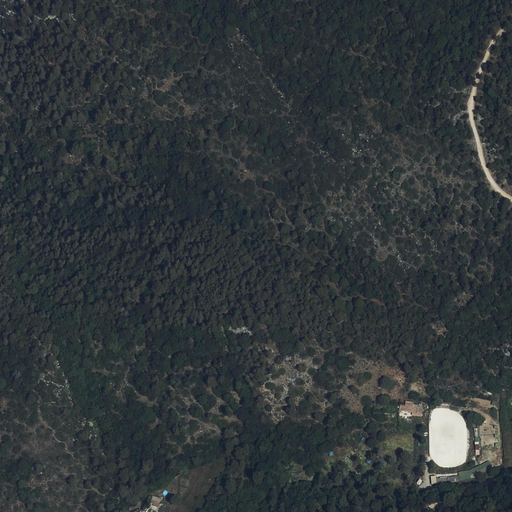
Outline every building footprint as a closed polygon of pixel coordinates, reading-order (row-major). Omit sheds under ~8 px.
[(474,401),(493,405),(495,400),(494,400),(494,397),(492,397),(491,399),(475,395),(474,401)] [(413,406),(412,412),(411,415),(422,416),(423,406),(413,404),(413,400),(407,400),(406,405),(413,406)] [(400,404),(399,410),(412,412),(413,406),(406,405),(400,404)] [(471,472),(442,477),(442,481),(472,477),(493,465),(492,463),(491,462),(471,472)] [(159,505),(162,498),(153,496),(152,500),(154,500),(153,504),(159,505)]
